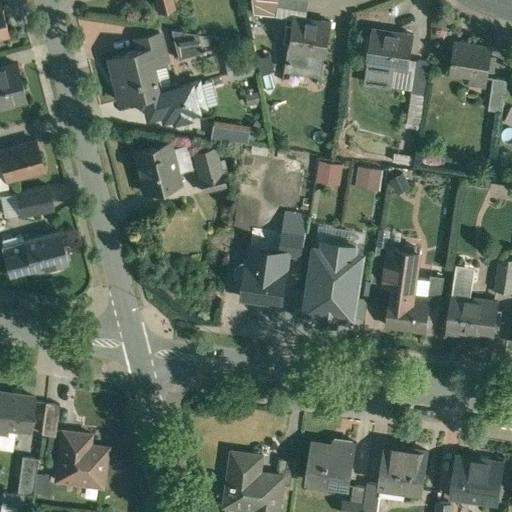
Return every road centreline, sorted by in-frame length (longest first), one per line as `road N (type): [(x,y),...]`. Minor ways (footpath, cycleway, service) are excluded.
road 1 (unclassified): [(138,348),(511,404)]
road 2 (unclassified): [(138,348),(48,0)]
road 3 (unclassified): [(181,511),(138,348)]
road 4 (unclassified): [(0,329),(138,348)]
